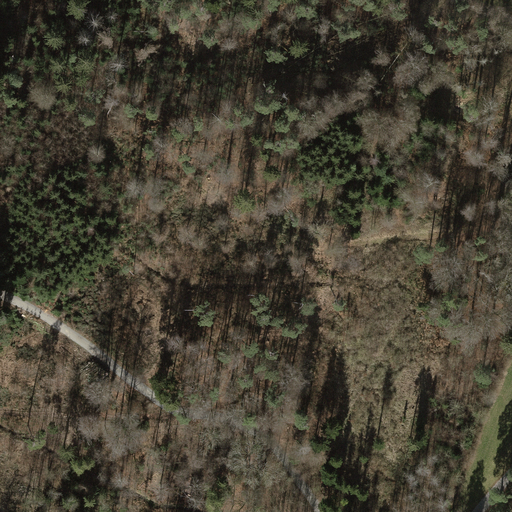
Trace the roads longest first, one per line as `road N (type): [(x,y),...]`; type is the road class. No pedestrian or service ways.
road 1 (track): [(0,294),(56,323),(170,407),(239,422),(264,436),(321,511)]
road 2 (track): [(511,208),(496,225),(466,233),(334,245)]
road 3 (track): [(185,414),(0,410)]
